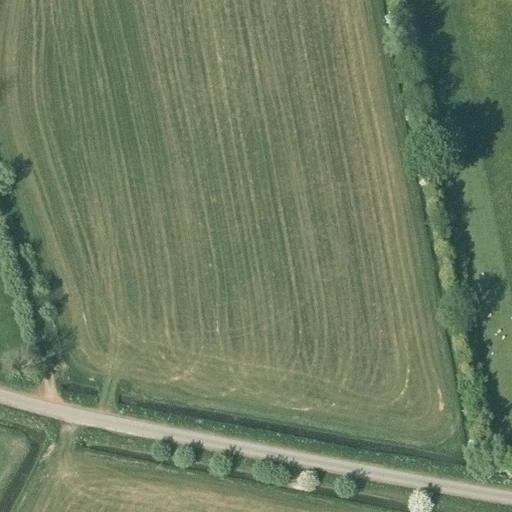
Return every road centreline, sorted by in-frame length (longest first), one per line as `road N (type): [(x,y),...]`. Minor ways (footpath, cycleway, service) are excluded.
road 1 (unclassified): [(511,498),(0,396)]
road 2 (track): [(47,408),(29,288),(0,205)]
